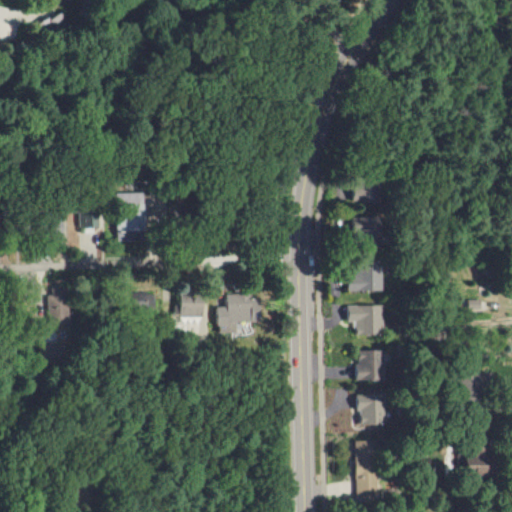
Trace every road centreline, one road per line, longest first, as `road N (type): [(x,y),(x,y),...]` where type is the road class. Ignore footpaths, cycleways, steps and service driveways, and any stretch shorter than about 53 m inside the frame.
road 1 (tertiary): [(305,511),(299,258),(310,155),(339,77),(385,0)]
road 2 (residential): [(299,258),(0,267)]
